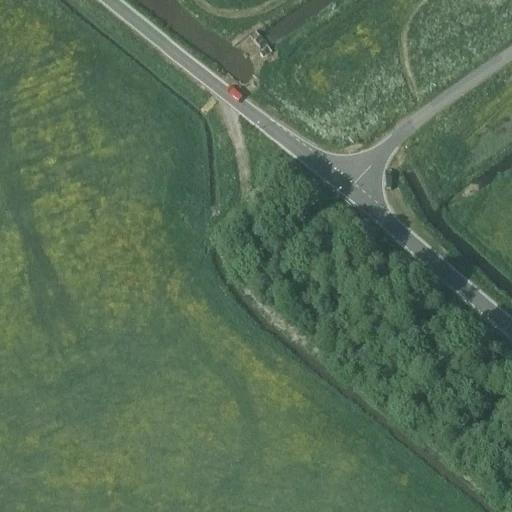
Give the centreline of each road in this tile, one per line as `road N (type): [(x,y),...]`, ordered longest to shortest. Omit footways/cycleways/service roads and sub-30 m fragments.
road 1 (tertiary): [(340,181),(116,0)]
road 2 (tertiary): [(511,324),(340,181)]
road 3 (unclassified): [(340,181),(511,52)]
